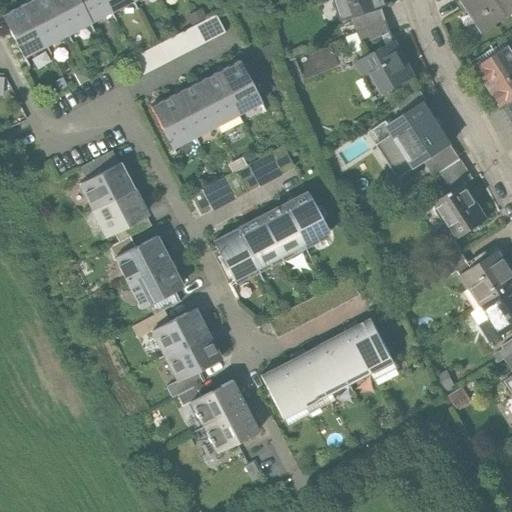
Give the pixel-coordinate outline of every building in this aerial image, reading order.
[(45,46),(67,35),(48,0),(31,0),(23,4),(45,46)] [(76,0),(48,0),(67,35),(88,23),(76,0)] [(76,0),(88,23),(110,12),(103,0),(76,0)] [(103,0),(110,12),(132,1),(131,0),(103,0)] [(386,7),(383,0),(335,0),(342,22),(355,17),(381,9),(386,7)] [(511,0),(462,0),(484,32),(511,13),(511,0)] [(22,58),(45,46),(23,4),(0,16),(22,58)] [(185,17),(191,28),(206,20),(201,9),(185,17)] [(357,33),(385,21),(381,9),(355,17),(356,21),(352,22),(357,33)] [(191,28),(127,61),(135,78),(223,33),(214,15),(206,20),(191,28)] [(381,37),(390,34),(385,21),(357,33),(362,44),(381,37)] [(362,44),(357,33),(347,37),(355,54),(365,49),(362,44)] [(394,43),(390,34),(381,37),(385,47),(394,43)] [(385,47),(359,61),(378,97),(414,78),(395,42),(394,43),(385,47)] [(503,42),(476,59),(480,66),(507,49),(503,42)] [(480,66),(477,68),(502,108),(511,102),(511,52),(509,48),(507,49),(480,66)] [(237,115),(260,103),(238,61),(216,73),(237,115)] [(216,126),(237,115),(216,73),(194,84),(216,126)] [(194,137),(216,126),(194,84),(172,96),(194,137)] [(426,102),(419,91),(396,105),(402,116),(422,103),(423,104),(426,102)] [(171,149),(194,137),(172,96),(149,108),(171,149)] [(511,102),(502,108),(511,124),(511,102)] [(423,163),(449,145),(450,145),(423,104),(422,103),(402,116),(386,126),(384,122),(367,133),(397,180),(423,163)] [(432,176),(458,159),(449,145),(423,163),(432,176)] [(282,147),(270,154),(281,174),(293,168),(282,147)] [(118,164),(112,152),(79,169),(86,181),(118,164)] [(228,164),(232,173),(235,172),(246,166),(241,157),(228,164)] [(472,180),(459,159),(439,173),(446,183),(441,186),(446,195),(463,183),(464,185),(472,180)] [(131,190),(118,164),(86,181),(79,184),(92,210),(131,190)] [(246,166),(235,172),(246,193),(258,187),(247,166),(246,166)] [(232,173),(224,178),(235,199),(246,193),(235,172),(232,173)] [(184,185),(189,195),(201,189),(202,188),(197,178),(184,185)] [(446,195),(433,204),(449,226),(438,234),(446,246),(487,219),(464,185),(463,183),(446,195)] [(189,195),(188,195),(200,217),(212,211),(201,189),(189,195)] [(144,215),(131,190),(92,210),(105,235),(112,232),(144,215)] [(306,194),(282,206),(304,248),(328,236),(306,194)] [(281,261),(304,248),(282,206),(259,218),(281,261)] [(150,226),(144,215),(112,232),(118,243),(129,237),(150,226)] [(259,218),(236,230),(258,272),(281,261),(259,218)] [(234,284),(258,272),(236,230),(213,242),(220,256),(216,258),(226,271),(227,270),(234,284)] [(134,248),(129,237),(118,243),(107,248),(113,259),(134,248)] [(169,262),(156,237),(134,248),(113,259),(126,284),(169,262)] [(470,263),(458,271),(469,287),(471,286),(484,307),(511,288),(511,270),(499,250),(493,254),(490,248),(469,262),(470,263)] [(445,265),(451,275),(458,271),(470,263),(469,262),(463,253),(445,265)] [(182,288),(169,262),(126,284),(139,310),(147,305),(174,291),(182,288)] [(351,279),(267,322),(276,340),(360,297),(351,279)] [(511,329),(511,288),(484,307),(493,319),(480,328),(490,343),(511,329)] [(180,303),(174,291),(147,305),(153,316),(163,311),(180,303)] [(472,315),(480,328),(493,319),(484,307),(472,315)] [(151,332),(164,357),(206,335),(194,309),(169,322),(151,332)] [(169,322),(163,311),(153,316),(131,328),(137,339),(151,332),(169,322)] [(371,319),(348,331),(370,374),(393,362),(371,319)] [(348,385),(370,374),(348,331),(326,342),(348,385)] [(219,360),(206,335),(164,357),(177,382),(198,371),(219,360)] [(511,354),(511,340),(502,346),(504,348),(509,356),(511,354)] [(327,396),(348,385),(326,342),(305,354),(327,396)] [(509,356),(504,348),(493,355),(498,363),(506,358),(509,356)] [(305,354),(283,365),(305,408),(327,396),(305,354)] [(397,370),(393,362),(370,374),(374,381),(397,370)] [(284,419),(305,408),(283,365),(260,377),(282,420),(284,419)] [(177,382),(166,387),(172,399),(176,396),(195,387),(203,382),(198,371),(177,382)] [(433,379),(441,395),(453,388),(445,373),(433,379)] [(189,403),(202,429),(245,407),(232,381),(200,397),(189,403)] [(200,397),(195,387),(176,396),(182,407),(189,403),(200,397)] [(463,390),(450,399),(456,410),(470,401),(463,390)] [(330,403),(327,396),(305,408),(309,415),(330,403)] [(258,432),(245,407),(202,429),(216,454),(258,432)] [(309,415),(305,408),(284,419),(287,426),(309,415)]
